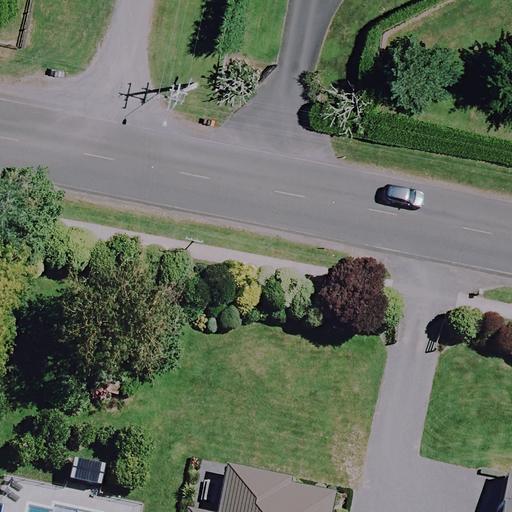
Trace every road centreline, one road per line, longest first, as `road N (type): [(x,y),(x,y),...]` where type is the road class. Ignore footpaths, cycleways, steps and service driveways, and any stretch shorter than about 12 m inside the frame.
road 1 (tertiary): [(511,242),(105,161)]
road 2 (unclassified): [(105,161),(134,0)]
